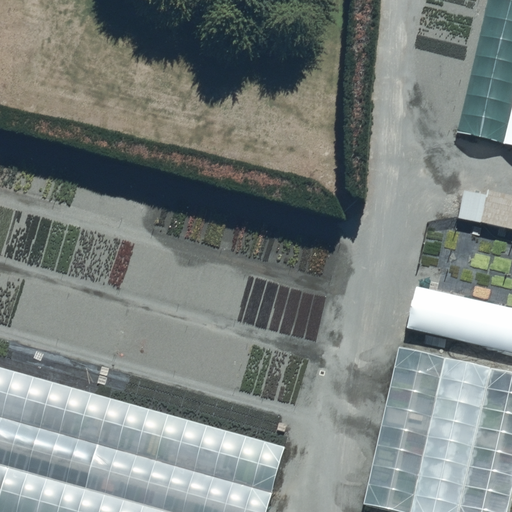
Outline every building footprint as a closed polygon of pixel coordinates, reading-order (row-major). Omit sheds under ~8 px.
[(511,0),(487,0),(455,130),(511,144),(511,0)] [(458,222),(511,233),(511,199),(488,194),(487,199),(464,194),(458,222)] [(511,311),(455,298),(446,340),(511,355),(511,311)] [(511,373),(398,348),(362,506),(387,511),(506,511),(511,487),(511,373)] [(267,511),(285,449),(0,369),(0,511),(267,511)]
